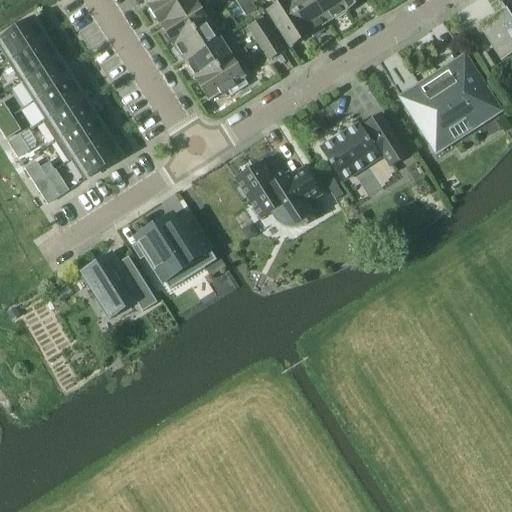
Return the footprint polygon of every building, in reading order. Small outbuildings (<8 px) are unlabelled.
[(161,0),(150,7),(159,20),(158,20),(162,26),(196,4),(193,0),(161,0)] [(256,10),(249,0),(242,0),(238,3),(246,16),(256,10)] [(297,43),(309,35),(286,0),(276,0),(280,6),(269,13),(284,37),(283,38),(289,48),(297,43)] [(286,0),(309,35),(310,34),(309,33),(310,33),(314,38),(324,31),(321,26),(327,22),(312,0),(286,0)] [(312,0),(327,22),(345,10),(345,11),(346,11),(339,0),(312,0)] [(339,0),(346,11),(359,3),(363,0),(339,0)] [(505,11),(480,27),(501,61),(511,54),(511,0),(507,0),(501,5),(505,11)] [(203,15),(196,4),(162,26),(166,32),(166,31),(174,44),(214,18),(210,11),(203,15)] [(219,25),(214,18),(174,44),(175,45),(176,44),(187,62),(220,41),(212,30),(219,25)] [(0,40),(0,50),(8,63),(46,38),(33,19),(0,40)] [(262,20),(249,29),(258,42),(271,34),(262,20)] [(271,34),(258,42),(270,61),(283,53),(271,34)] [(46,38),(8,63),(20,82),(58,58),(46,38)] [(227,52),(220,41),(187,62),(199,80),(238,55),(233,47),(227,52)] [(199,80),(198,81),(206,93),(206,94),(210,101),(220,95),(220,93),(243,78),(236,67),(249,58),(245,51),(238,55),(199,80)] [(58,58),(20,82),(32,101),(70,77),(58,58)] [(428,84),(406,99),(435,144),(474,120),(479,128),(500,116),(470,70),(434,93),(428,84)] [(70,77),(32,101),(45,120),(83,96),(70,77)] [(42,122),(55,143),(96,117),(83,96),(45,120),(42,122)] [(0,106),(0,125),(11,118),(3,105),(0,106)] [(365,126),(367,129),(363,131),(359,125),(321,149),(343,183),(381,158),(380,157),(383,155),(391,167),(408,156),(381,115),(365,126)] [(69,163),(71,162),(109,137),(96,117),(55,143),(69,163)] [(11,118),(0,125),(0,131),(6,141),(17,134),(20,132),(11,118)] [(122,157),(109,137),(71,162),(84,181),(122,157)] [(9,145),(18,158),(28,152),(19,138),(9,145)] [(273,218),(276,222),(278,224),(279,226),(280,226),(281,228),(283,229),(285,230),(288,231),(290,231),(292,231),(294,231),(296,231),(298,231),(299,230),(303,229),(308,225),(305,221),(316,215),(309,204),(323,196),(305,168),(292,177),(289,174),(283,178),(281,175),(274,179),(263,162),(236,180),(262,221),(275,212),(277,215),(273,218)] [(46,180),(36,164),(25,170),(36,186),(46,180)] [(58,198),(46,180),(36,186),(47,205),(58,198)] [(137,240),(139,244),(132,249),(140,261),(147,257),(163,281),(168,290),(169,291),(170,290),(212,264),(216,261),(189,219),(178,226),(172,218),(169,220),(168,220),(157,226),(158,227),(137,240)] [(257,236),(251,225),(240,232),(245,239),(249,241),(257,236)] [(157,304),(135,269),(126,275),(120,265),(120,264),(113,254),(80,275),(106,316),(133,299),(142,313),(157,304)]
